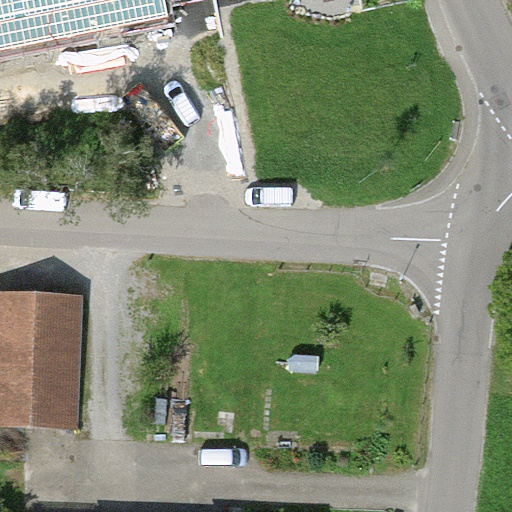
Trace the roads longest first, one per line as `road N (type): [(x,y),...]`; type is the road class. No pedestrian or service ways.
road 1 (unclassified): [(0,213),(479,244)]
road 2 (unclassified): [(479,244),(452,511)]
